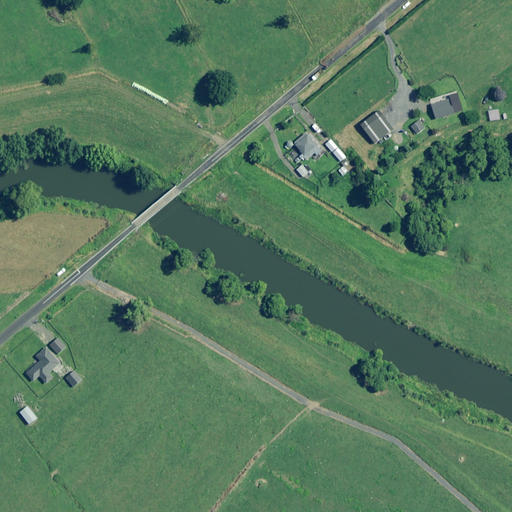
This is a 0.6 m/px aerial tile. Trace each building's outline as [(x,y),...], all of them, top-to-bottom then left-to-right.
[(455,113),(450,99),(431,105),(435,119),(455,113)] [(424,128),(418,121),(410,127),(416,135),(424,128)] [(322,152),(306,133),(293,144),(302,154),(299,157),(301,160),(304,158),(306,161),(315,154),(317,156),(322,152)] [(343,154),(335,144),(328,149),(337,159),(344,168),(351,163),(343,154)] [(308,173),(302,166),(297,170),(303,178),(308,173)] [(60,339),(51,346),(58,355),(67,348),(60,339)] [(50,373),(53,370),(56,373),(64,367),(60,363),(56,358),(47,347),(36,356),(39,360),(36,363),(25,372),(33,383),(40,377),(46,384),(54,377),(50,373)] [(83,381),(76,372),(66,379),(74,388),(83,381)] [(37,419),(28,407),(20,413),(30,425),(37,419)]
